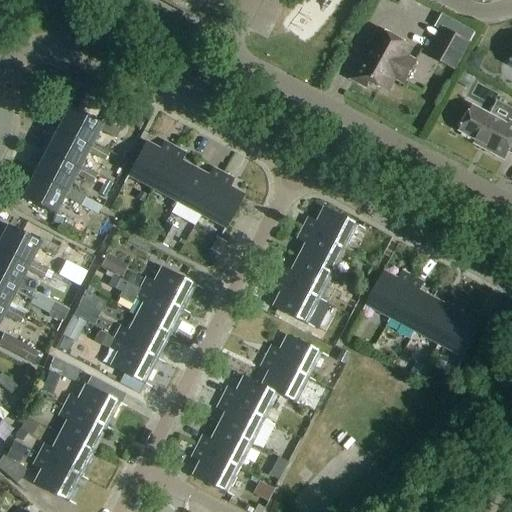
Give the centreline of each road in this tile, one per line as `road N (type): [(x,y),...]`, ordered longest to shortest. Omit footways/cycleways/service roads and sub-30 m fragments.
road 1 (residential): [(189,107),(226,55),(511,206)]
road 2 (residential): [(143,472),(299,169)]
road 3 (unclassified): [(511,283),(299,169)]
road 4 (unclassified): [(189,107),(65,43),(0,64)]
road 5 (unclassified): [(299,169),(189,107)]
